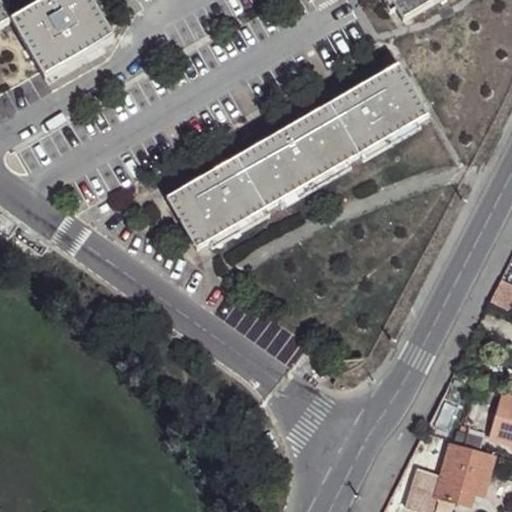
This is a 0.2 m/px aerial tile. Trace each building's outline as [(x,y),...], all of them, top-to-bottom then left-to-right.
[(84,0),(48,0),(6,25),(35,78),(106,38),(84,0)] [(382,0),(398,28),(447,0),(382,0)] [(421,121),(393,71),(315,115),(343,165),(421,121)] [(343,165),(315,115),(236,159),(265,209),(343,165)] [(265,209),(236,159),(158,202),(187,253),(265,209)] [(511,400),(504,399),(492,441),(511,447),(511,400)] [(463,443),(460,450),(478,456),(480,449),(484,435),(467,430),(463,443)] [(438,498),(465,507),(470,494),(476,496),(484,497),(495,460),(478,456),(460,450),(454,448),(438,498)] [(470,494),(465,507),(472,509),(476,496),(470,494)]
